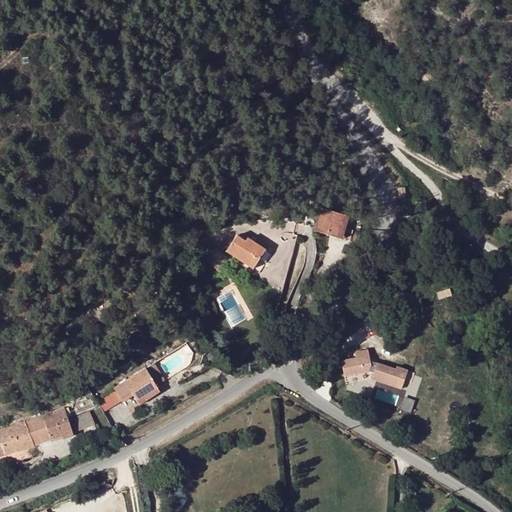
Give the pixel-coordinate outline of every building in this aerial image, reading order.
[(341,225),(344,226),(346,216),(323,209),(317,228),(341,227),(341,225)] [(346,226),(349,217),(346,216),(344,226),(341,225),(341,227),(346,226)] [(337,238),(342,239),(345,231),(346,228),(346,226),(341,227),(337,238)] [(317,228),(316,231),(329,235),(337,238),(341,227),(317,228)] [(237,236),(227,252),(253,269),(261,257),(257,255),(262,247),(254,242),(252,246),(246,241),(237,236)] [(227,258),(205,240),(194,252),(217,270),(227,258)] [(266,249),(262,247),(257,255),(261,257),(266,249)] [(345,376),(374,371),(369,348),(355,351),(356,356),(341,359),(345,376)] [(127,372),(136,365),(132,360),(123,366),(127,372)] [(377,362),(374,382),(406,387),(409,367),(377,362)] [(157,389),(146,370),(126,382),(137,401),(144,396),(157,389)] [(147,401),(144,396),(137,401),(139,405),(147,401)] [(406,396),(401,407),(410,411),(415,400),(406,396)] [(0,432),(0,440),(2,445),(6,455),(61,436),(63,440),(73,436),(65,409),(3,431),(0,432)] [(95,425),(90,412),(72,420),(77,432),(95,425)]
